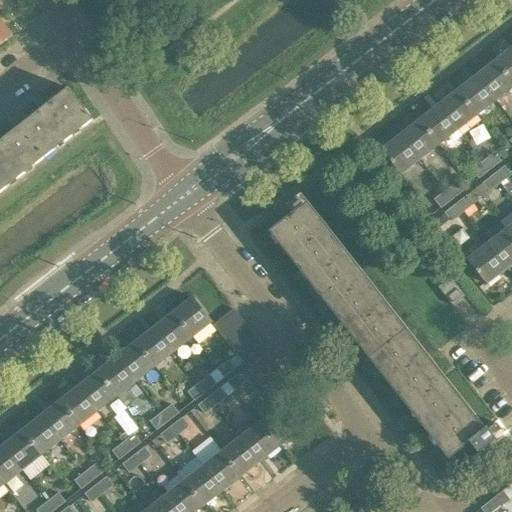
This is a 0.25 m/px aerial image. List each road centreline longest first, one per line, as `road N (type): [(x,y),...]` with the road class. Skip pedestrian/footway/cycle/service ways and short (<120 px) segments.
road 1 (tertiary): [(184,194),(435,0)]
road 2 (residential): [(369,434),(184,194)]
road 3 (tertiary): [(0,336),(184,194)]
road 4 (residential): [(184,194),(72,30)]
road 5 (residential): [(269,511),(369,434)]
